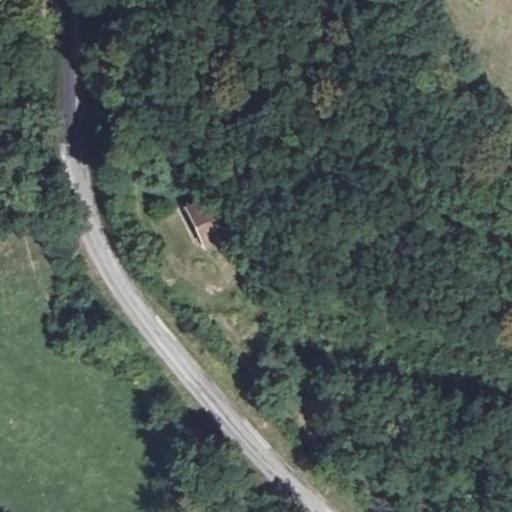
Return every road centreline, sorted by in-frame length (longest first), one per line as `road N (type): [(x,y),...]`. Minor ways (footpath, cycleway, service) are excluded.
road 1 (tertiary): [(315,511),(203,397),(92,237),(78,194),(70,36),(56,0)]
road 2 (track): [(58,4),(176,170)]
road 3 (track): [(45,165),(44,80),(58,4)]
